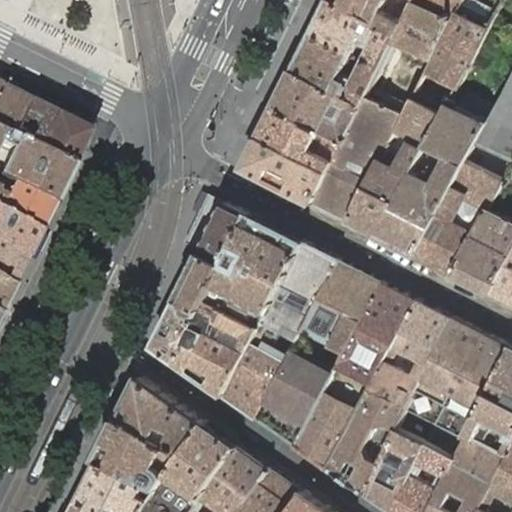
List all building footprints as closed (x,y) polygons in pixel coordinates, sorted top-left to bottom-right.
[(340,0),(329,0),(315,31),(356,52),(367,57),(384,66),(398,39),(402,31),(373,17),(340,0)] [(340,0),(373,17),(402,31),(408,19),(416,0),(340,0)] [(402,31),(398,39),(436,58),(455,19),(464,2),(464,0),(416,0),(408,19),(402,31)] [(409,112),(399,131),(407,135),(416,139),(429,146),(430,144),(448,109),(457,94),(492,26),(505,0),(464,0),(464,2),(455,19),(436,58),(432,65),(418,94),(413,105),(409,112)] [(315,31),(296,68),(337,88),(366,103),(371,93),(384,66),(367,57),(356,52),(315,31)] [(384,66),(371,93),(409,112),(413,105),(383,90),(403,50),(432,65),(436,58),(398,39),(384,66)] [(296,68),(278,104),(326,128),(348,139),(366,103),(337,88),(296,68)] [(511,79),(491,120),(480,141),(511,157),(511,79)] [(29,99),(4,86),(0,94),(0,130),(11,136),(16,138),(37,149),(56,112),(29,99)] [(333,170),(318,201),(355,220),(386,157),(392,146),(399,131),(409,112),(371,93),(366,103),(348,139),(339,158),(333,170)] [(417,169),(383,234),(421,253),(458,184),(470,159),(480,141),(491,120),(460,104),(460,103),(461,102),(460,101),(460,100),(460,99),(460,98),(460,97),(459,97),(459,96),(459,95),(458,95),(458,94),(457,94),(448,109),(430,144),(452,155),(438,182),(436,186),(421,178),(423,174),(424,172),(417,169)] [(278,104),(263,135),(333,170),(339,158),(348,139),(326,128),(278,104)] [(91,129),(56,112),(37,149),(73,166),(91,129)] [(11,136),(0,130),(0,143),(1,145),(7,147),(11,147),(0,171),(0,175),(13,181),(55,203),(73,166),(37,149),(16,138),(11,136)] [(386,157),(355,220),(383,234),(417,169),(429,146),(416,139),(413,144),(412,143),(401,165),(395,161),(399,154),(397,148),(402,138),(407,135),(399,131),(392,146),(386,157)] [(333,170),(263,135),(248,166),(318,201),(333,170)] [(413,144),(416,139),(407,135),(402,138),(397,148),(399,154),(395,161),(401,165),(412,143),(413,144)] [(509,178),(511,171),(511,157),(480,141),(470,159),(458,184),(421,253),(459,272),(480,232),(492,210),(493,206),(504,186),(506,182),(509,178)] [(438,182),(423,174),(421,178),(436,186),(438,182)] [(0,175),(0,188),(8,192),(13,181),(0,175)] [(0,210),(41,231),(55,203),(13,181),(8,192),(0,188),(0,210)] [(511,215),(503,210),(505,205),(507,206),(511,196),(511,190),(504,186),(493,206),(492,210),(480,232),(459,272),(496,292),(511,262),(511,215)] [(206,249),(230,201),(213,192),(212,192),(187,239),(189,241),(206,249)] [(249,220),(254,212),(230,200),(230,201),(206,249),(206,250),(230,261),(249,220)] [(0,244),(27,258),(41,231),(0,210),(0,244)] [(210,299),(263,326),(267,319),(272,310),(304,248),(309,240),(254,212),(249,220),(230,261),(218,283),(210,299)] [(267,319),(302,337),(306,328),(324,295),(344,258),(309,240),(304,248),(272,310),(267,319)] [(173,280),(187,288),(206,250),(191,243),(173,280)] [(0,278),(13,285),(27,258),(0,244),(0,278)] [(187,288),(183,296),(207,307),(210,299),(218,283),(230,261),(206,250),(187,288)] [(282,427),(280,430),(300,445),(343,365),(388,280),(344,258),(324,295),(306,328),(302,337),(261,412),(282,427)] [(511,262),(496,292),(511,299),(511,262)] [(0,312),(13,285),(0,278),(0,312)] [(377,383),(393,353),(397,344),(406,329),(422,297),(388,280),(343,365),(377,383)] [(159,345),(180,360),(207,307),(183,296),(159,345)] [(457,315),(422,297),(406,329),(397,344),(393,353),(377,383),(375,387),(413,404),(421,387),(457,315)] [(180,360),(228,393),(263,326),(210,299),(207,307),(180,360)] [(511,354),(511,342),(457,315),(421,387),(413,404),(401,426),(422,437),(431,442),(442,447),(460,456),(472,433),(480,417),(511,354)] [(228,393),(260,416),(261,412),(302,337),(267,319),(263,326),(228,393)] [(472,433),(460,456),(431,511),(482,511),(487,504),(508,463),(511,454),(511,354),(480,417),(472,433)] [(343,365),(300,445),(332,467),(375,387),(377,383),(343,365)] [(189,451),(210,421),(146,375),(143,376),(123,417),(165,438),(177,444),(189,451)] [(375,387),(332,467),(368,492),(401,426),(413,404),(375,387)] [(261,412),(260,416),(280,430),(282,427),(261,412)] [(184,458),(189,451),(177,444),(165,438),(123,417),(103,457),(152,481),(164,486),(173,473),(173,472),(184,458)] [(243,444),(210,421),(189,451),(184,458),(173,472),(173,473),(164,486),(156,498),(146,511),(193,511),(205,495),(243,444)] [(401,426),(368,492),(395,511),(431,442),(422,437),(401,426)] [(442,447),(431,442),(395,511),(431,511),(460,456),(442,447)] [(241,511),(274,466),(243,444),(205,495),(193,511),(241,511)] [(152,481),(103,457),(82,498),(110,511),(146,511),(156,498),(146,493),(152,481)] [(511,465),(508,463),(487,504),(494,508),(502,493),(511,497),(511,465)] [(290,511),(307,489),(274,466),(241,511),(290,511)] [(339,511),(307,489),(290,511),(339,511)] [(487,504),(482,511),(511,511),(511,497),(502,493),(494,508),(487,504)] [(110,511),(82,498),(75,511),(110,511)]
